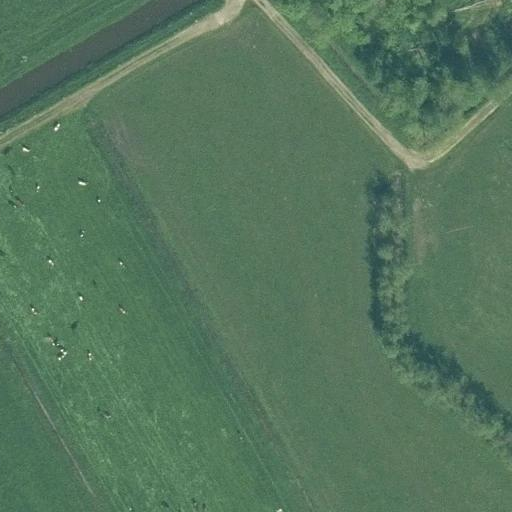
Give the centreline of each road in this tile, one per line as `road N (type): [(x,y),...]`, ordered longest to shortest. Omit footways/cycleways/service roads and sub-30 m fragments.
road 1 (track): [(261,0),(405,157),(428,159),(511,87)]
road 2 (track): [(303,0),(426,137),(511,62)]
road 3 (track): [(232,0),(0,141)]
